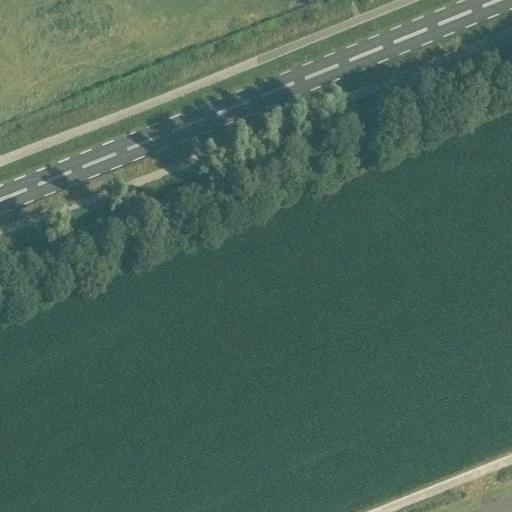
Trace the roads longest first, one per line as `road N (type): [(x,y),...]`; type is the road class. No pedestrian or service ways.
road 1 (primary): [(0,202),(498,0)]
road 2 (track): [(511,464),(393,511)]
